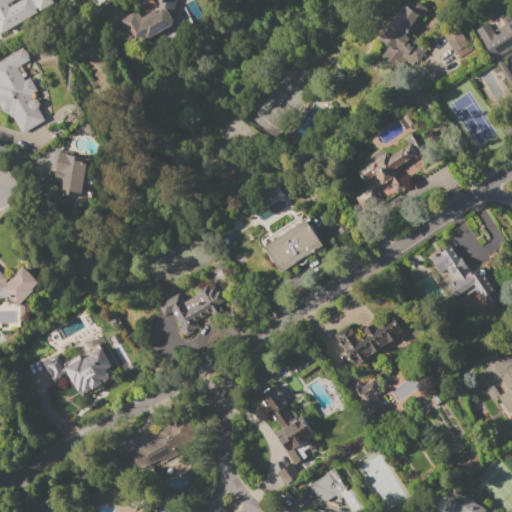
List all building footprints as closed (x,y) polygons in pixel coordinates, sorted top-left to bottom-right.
[(0,0),(14,0),(7,4),(9,7),(22,0),(52,0),(54,3),(39,12),(38,9),(35,10),(37,13),(0,35),(0,0)] [(175,0),(171,18),(174,24),(146,40),(145,37),(133,44),(120,21),(133,13),(134,14),(137,12),(141,18),(153,10),(155,0),(175,0)] [(403,5),(406,7),(407,6),(412,10),(418,2),(424,7),(426,8),(419,18),(420,19),(410,33),(428,46),(424,52),(425,52),(419,60),(418,59),(413,66),(405,60),(398,69),(381,56),(387,47),(383,45),(384,44),(379,40),(388,29),(386,28),(403,5)] [(511,92),(475,30),(488,23),(493,32),(511,20),(511,54),(506,58),(511,70),(509,72),(511,77),(511,92)] [(453,53),(441,33),(455,25),(467,45),(453,53)] [(32,100),(33,100),(35,100),(36,100),(38,102),(39,104),(38,106),(38,108),(37,108),(44,120),(22,133),(12,116),(10,117),(6,111),(2,113),(0,109),(0,60),(21,48),(29,60),(16,68),(24,80),(29,77),(37,91),(30,95),(32,100)] [(386,153),(388,158),(402,149),(402,150),(406,147),(402,140),(410,135),(418,148),(414,150),(416,154),(410,158),(410,159),(393,169),(406,189),(397,195),(388,181),(382,185),(375,175),(363,182),(357,172),(374,161),(374,155),(381,151),(386,153)] [(54,174),(58,152),(88,158),(80,198),(60,194),(63,176),(54,174)] [(260,241),(301,215),(305,221),(306,220),(324,247),(308,257),(307,256),(295,264),(296,265),(290,269),(289,268),(281,273),(260,241)] [(478,268),(499,299),(490,306),(483,297),(480,299),(474,291),(465,297),(462,292),(453,298),(446,287),(453,282),(445,270),(440,274),(430,260),(439,254),(439,253),(449,246),(458,260),(460,258),(470,273),(478,268)] [(22,266),(38,282),(32,289),(33,290),(15,308),(11,304),(12,302),(8,298),(10,295),(6,291),(0,297),(0,272),(7,279),(5,282),(7,283),(11,279),(10,278),(14,273),(15,274),(22,266)] [(158,306),(179,294),(184,302),(199,293),(197,291),(206,285),(209,290),(212,288),(215,292),(218,290),(224,302),(221,303),(226,312),(213,320),(210,313),(195,322),(199,327),(185,335),(172,312),(164,317),(158,306)] [(334,336),(350,325),(359,338),(365,334),(363,331),(372,325),(374,327),(394,313),(406,331),(356,366),(334,336)] [(42,363),(59,354),(64,364),(79,355),(82,360),(90,355),(87,351),(99,344),(112,367),(110,368),(116,380),(82,399),(69,376),(54,384),(42,363)] [(480,372),(511,350),(511,409),(507,413),(496,397),(499,395),(507,390),(499,377),(488,384),(480,372)] [(348,389),(357,382),(361,388),(373,379),(381,391),(374,396),(387,414),(373,423),(348,389)] [(484,390),(492,385),(499,395),(496,397),(491,401),(484,390)] [(274,386),(287,404),(284,407),(293,420),(295,418),(297,420),(300,418),(320,444),(312,450),(309,447),(311,446),(307,440),(304,442),(309,448),(305,450),(309,454),(295,465),(277,440),(285,434),(282,430),(286,427),(280,419),(276,422),(258,398),(274,386)] [(139,451),(138,449),(151,442),(148,437),(185,416),(196,437),(176,449),(178,453),(150,469),(148,465),(128,468),(126,453),(139,451)] [(290,464),(299,476),(285,485),(276,473),(290,464)] [(351,488),(364,508),(357,511),(351,511),(342,497),(337,500),(334,496),(321,505),(309,485),(333,469),(347,491),(351,488)] [(449,498),(460,504),(464,497),(486,510),(484,511),(459,511),(458,511),(457,511),(441,511),(440,511),(449,498)]
